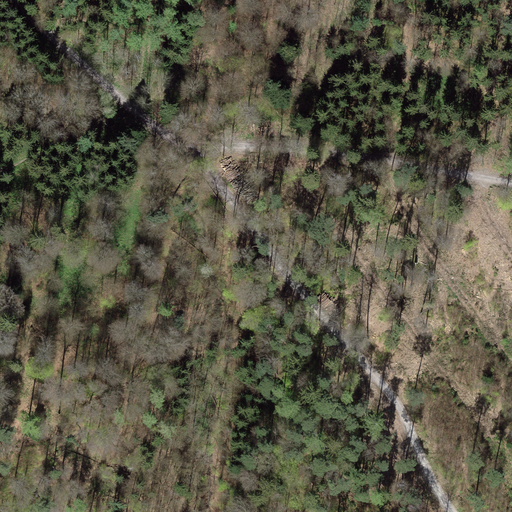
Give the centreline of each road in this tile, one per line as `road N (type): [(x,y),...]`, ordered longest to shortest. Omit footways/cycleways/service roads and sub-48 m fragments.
road 1 (track): [(167,140),(220,191),(379,381),(451,511)]
road 2 (track): [(511,182),(352,151),(167,140),(128,107)]
road 3 (track): [(14,0),(128,107)]
